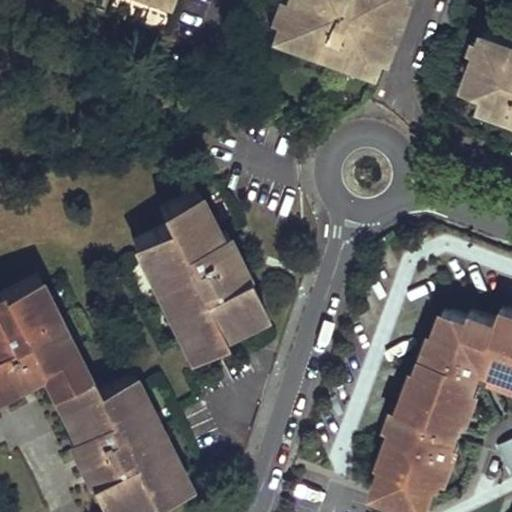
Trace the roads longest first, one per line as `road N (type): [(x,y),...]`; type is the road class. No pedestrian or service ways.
road 1 (residential): [(246,511),(353,213)]
road 2 (residential): [(410,184),(401,149),(381,136),(356,136),(336,151),(328,176),(335,198),(353,213)]
